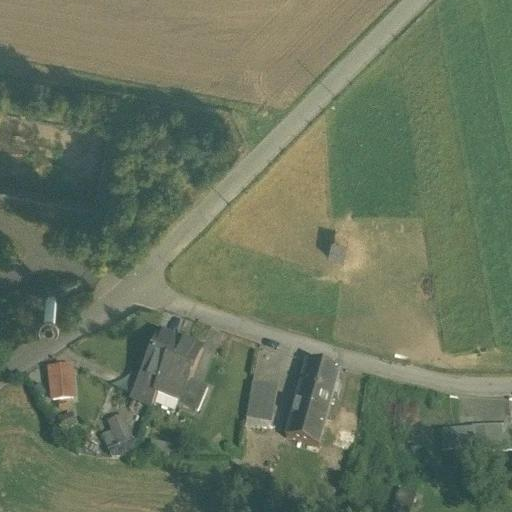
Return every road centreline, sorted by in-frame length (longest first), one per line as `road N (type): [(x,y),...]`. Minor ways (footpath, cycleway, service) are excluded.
road 1 (residential): [(418,0),(132,285)]
road 2 (residential): [(511,386),(454,388),(132,285)]
road 3 (residential): [(132,285),(0,381)]
road 4 (track): [(132,285),(57,254),(0,282)]
